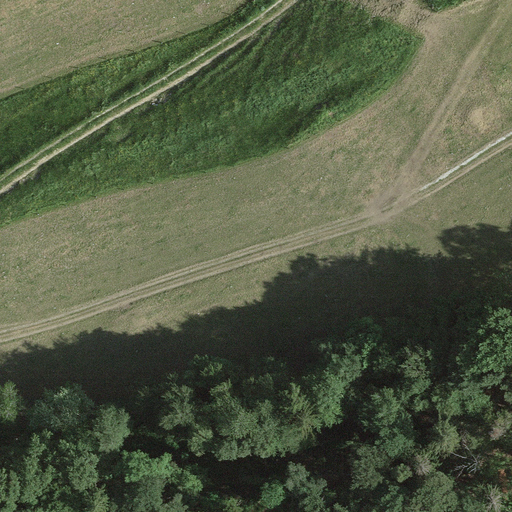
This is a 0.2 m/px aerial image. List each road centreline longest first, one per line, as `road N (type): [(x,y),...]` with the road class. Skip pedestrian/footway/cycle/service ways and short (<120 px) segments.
road 1 (track): [(0,320),(377,197),(423,221),(432,251),(419,327),(239,511)]
road 2 (track): [(284,0),(120,108),(0,173)]
